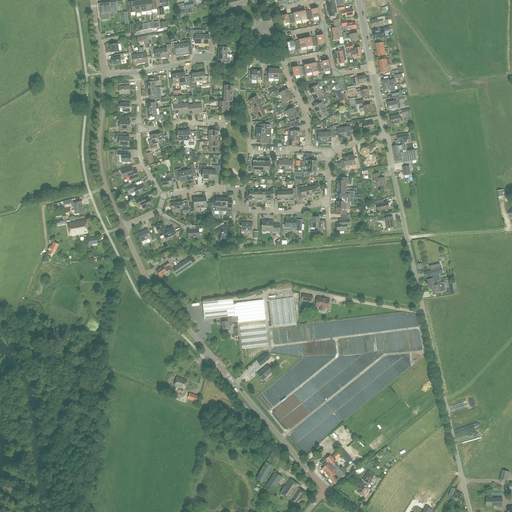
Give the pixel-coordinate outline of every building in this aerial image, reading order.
[(180,10),(186,9),(194,7),(192,0),(189,0),(190,2),(184,3),(184,4),(179,5),(180,10)] [(227,0),(230,8),(248,4),(247,0),(227,0)] [(334,0),(328,0),(330,4),(327,5),(329,11),(328,12),(328,16),(330,16),(330,17),(335,16),(334,14),(338,14),(334,0)] [(106,15),(107,15),(107,14),(114,13),(117,13),(116,2),(99,4),(100,14),(106,14),(106,15)] [(409,15),(400,3),(395,7),(404,19),(409,15)] [(312,10),(308,10),(310,19),(312,19),(313,18),(319,17),(317,7),(311,8),(312,10)] [(345,12),(342,13),(343,15),(346,15),(346,17),(354,16),(353,8),(345,10),(345,12)] [(308,20),(310,19),(308,10),(305,11),(305,10),(299,11),(301,20),(307,19),(308,20)] [(295,22),(301,20),(299,11),(294,12),(294,13),(291,14),(292,23),(295,23),(295,22)] [(292,23),(291,14),(287,15),(287,13),(281,15),(283,25),(284,25),(284,24),(289,23),(290,24),(292,23)] [(347,20),(341,21),(342,27),(347,26),(348,30),(356,28),(355,22),(351,23),(350,22),(347,23),(347,20)] [(339,22),(334,23),(335,28),(332,29),(333,35),(332,35),(333,40),(334,40),(339,39),(339,38),(342,37),(339,22)] [(390,30),(389,26),(379,28),(380,30),(373,32),(374,38),(385,36),(384,31),(390,30)] [(348,32),(343,33),(344,39),(351,38),(351,42),(359,41),(357,33),(349,35),(348,32)] [(314,37),(316,46),(318,45),(319,44),(324,43),(324,44),(325,44),(323,34),(317,35),(317,36),(314,37)] [(314,46),(316,46),(314,37),(311,38),(310,36),(305,37),(307,47),(313,46),(314,46)] [(296,41),(298,50),(300,49),(301,48),(307,47),(305,37),(299,38),(299,40),(296,41)] [(185,43),(181,44),(183,55),(189,54),(189,50),(192,50),(190,40),(187,40),(184,41),(185,43)] [(298,50),(296,41),(293,41),(293,40),(287,41),(289,51),(295,49),(296,50),(298,50)] [(183,55),(181,44),(178,45),(177,42),(171,43),(173,53),(176,52),(177,56),(183,55)] [(119,51),(118,44),(110,45),(111,52),(119,51)] [(161,49),(162,58),(168,57),(168,53),(170,53),(169,44),(166,45),(167,48),(161,49)] [(218,53),(228,54),(228,47),(231,47),(231,45),(223,44),(223,47),(219,47),(218,53)] [(162,58),(161,49),(154,49),(154,46),(151,46),(152,54),(155,54),(156,59),(162,58)] [(344,46),(338,47),(339,52),(337,52),(338,59),(337,59),(338,63),(339,63),(339,64),(344,63),(344,61),(347,61),(344,46)] [(353,57),(357,56),(357,57),(362,56),(360,48),(355,49),(351,50),(353,57)] [(385,51),(384,48),(377,50),(378,56),(385,55),(385,54),(388,54),(387,50),(385,51)] [(140,51),(141,63),(148,62),(147,54),(145,54),(144,49),(139,50),(140,51)] [(134,64),(141,63),(140,51),(137,52),(137,55),(133,56),(134,64)] [(115,55),(116,58),(112,58),(113,65),(122,64),(121,60),(124,60),(123,53),(115,55)] [(227,57),(228,54),(218,53),(218,59),(223,60),(223,63),(230,63),(230,60),(230,58),(227,57)] [(330,71),(328,59),(322,60),(322,62),(319,62),(321,71),(325,71),(325,72),(330,71)] [(316,62),(310,63),(312,72),(318,71),(319,72),(321,71),(319,62),(316,63),(316,62)] [(302,66),(303,75),(306,75),(306,74),(312,72),(310,63),(305,64),(305,65),(302,66)] [(303,75),(302,66),(298,67),(298,65),(292,67),(294,77),(295,77),(295,76),(300,75),(301,76),(303,75)] [(390,65),(380,67),(381,73),(389,72),(388,71),(391,70),(390,65)] [(266,75),(265,81),(268,81),(269,81),(273,81),(274,81),(274,79),(274,69),(269,69),(269,71),(266,71),(265,75),(266,75)] [(252,80),(257,80),(257,70),(252,70),(252,75),(249,75),(248,81),(252,81),(252,80)] [(262,81),(265,81),(266,75),(265,75),(262,75),(263,70),(257,70),(257,80),(262,80),(262,81)] [(205,72),(198,73),(199,81),(203,81),(203,86),(210,85),(209,78),(206,78),(205,72)] [(185,73),(179,74),(180,83),(184,82),(184,86),(190,85),(190,81),(189,78),(186,79),(185,73)] [(199,81),(198,73),(192,74),(193,80),(190,81),(190,85),(191,88),(197,87),(196,82),(199,81)] [(381,81),(382,86),(389,84),(391,84),(394,83),(397,83),(396,81),(395,81),(394,78),(403,77),(404,76),(404,73),(402,73),(399,74),(392,75),(388,76),(389,79),(381,81)] [(176,84),(180,83),(179,74),(172,75),(173,81),(170,81),(170,87),(176,87),(176,84)] [(358,77),(355,78),(356,84),(356,85),(360,85),(360,84),(363,83),(363,84),(367,83),(366,81),(365,76),(358,77)] [(146,79),(147,89),(156,88),(155,84),(158,84),(157,81),(159,81),(159,78),(152,79),(146,79)] [(320,90),(318,87),(321,86),(319,81),(312,85),(314,87),(309,90),(311,95),(320,90)] [(130,94),(129,83),(116,84),(117,90),(120,90),(120,94),(130,94)] [(382,86),(384,92),(390,90),(391,92),(396,91),(394,83),(391,84),(389,84),(382,86)] [(156,88),(147,89),(148,95),(154,95),(154,98),(161,97),(161,93),(159,94),(158,91),(156,91),(156,88)] [(320,90),(311,95),(312,96),(312,97),(311,98),(312,99),(313,100),(314,99),(314,100),(319,97),(320,100),(327,96),(325,92),(326,92),(326,91),(324,88),(320,90)] [(356,90),(357,95),(362,94),(363,98),(369,97),(368,90),(363,91),(362,88),(356,90)] [(282,98),(290,94),(288,89),(282,92),(281,89),(274,92),(276,97),(280,95),(282,98)] [(335,93),(337,96),(340,100),(344,98),(339,91),(335,93)] [(293,99),(290,94),(282,98),(284,102),(280,104),(282,108),(289,105),(287,102),(293,99)] [(249,100),(251,105),(259,101),(257,96),(249,100)] [(313,107),(317,113),(325,109),(323,105),(327,103),(329,102),(328,100),(329,100),(327,96),(320,100),(318,101),(320,103),(313,107)] [(350,106),(356,105),(364,103),(363,99),(355,101),(355,98),(354,98),(354,97),(349,98),(349,99),(348,99),(350,106)] [(148,110),(159,109),(158,106),(156,106),(155,103),(161,102),(161,98),(154,99),(154,103),(147,104),(148,110)] [(129,100),(126,100),(124,100),(124,103),(121,103),(120,108),(123,108),(123,112),(130,112),(130,103),(129,103),(129,100)] [(261,106),(259,101),(251,105),(253,109),(261,106)] [(398,108),(396,101),(388,103),(389,110),(398,108)] [(179,115),(182,114),(181,103),(179,103),(180,104),(174,105),(175,114),(179,113),(179,115)] [(196,115),(194,103),(193,103),(193,104),(188,105),(188,103),(187,103),(189,112),(189,114),(193,114),(193,115),(196,115)] [(194,103),(196,115),(199,114),(199,113),(203,112),(202,103),(196,104),(196,103),(194,103)] [(365,114),(372,113),(371,104),(364,106),(364,107),(359,108),(360,112),(365,111),(365,114)] [(261,106),(253,109),(256,114),(263,110),(261,106)] [(288,117),(297,113),(294,107),(288,110),(287,107),(282,109),(280,110),(280,111),(281,113),(281,112),(282,113),(283,113),(284,115),(287,114),(288,117)] [(159,114),(159,109),(148,110),(149,117),(155,116),(155,120),(162,118),(161,114),(159,114)] [(325,109),(317,113),(320,119),(326,116),(328,118),(334,115),(331,110),(327,112),(325,109)] [(263,110),(256,114),(258,119),(266,115),(263,110)] [(288,122),(290,127),(295,126),(298,125),(295,121),(300,119),(297,113),(288,117),(290,121),(288,122)] [(401,122),(401,121),(402,121),(402,119),(401,118),(400,119),(399,115),(390,117),(392,124),(401,122)] [(130,129),(130,121),(125,121),(125,117),(118,117),(117,121),(120,121),(120,128),(130,129)] [(374,128),(373,121),(366,122),(365,119),(358,120),(359,124),(363,123),(364,130),(374,128)] [(347,127),(343,128),(345,137),(352,136),(351,130),(354,129),(352,122),(346,123),(347,127)] [(257,133),(271,134),(271,125),(260,124),(259,128),(257,127),(257,133)] [(333,128),(334,135),(335,135),(334,133),(338,132),(339,138),(345,137),(343,128),(340,128),(339,124),(333,126),(333,128)] [(295,126),(290,127),(290,128),(288,128),(288,136),(290,136),(300,137),(300,131),(295,131),(295,126)] [(325,142),(324,132),(321,132),(321,128),(316,128),(315,136),(318,136),(319,142),(325,142)] [(324,132),(325,142),(332,142),(331,135),(334,135),(333,128),(327,128),(328,132),(324,132)] [(179,140),(184,140),(184,130),(182,130),(182,131),(177,131),(178,136),(174,136),(174,145),(179,145),(179,140)] [(195,145),(196,136),(190,136),(190,131),(187,131),(187,130),(184,130),(184,140),(184,144),(189,143),(189,145),(195,145)] [(157,134),(159,142),(162,141),(163,147),(170,145),(168,137),(165,138),(163,132),(157,134)] [(271,137),(271,134),(257,133),(257,140),(263,140),(263,143),(271,144),(271,140),(269,140),(270,137),(271,137)] [(392,146),(394,154),(403,152),(402,150),(406,149),(404,139),(409,138),(407,133),(397,135),(398,141),(400,140),(401,145),(392,146)] [(129,145),(130,137),(124,137),(124,134),(117,134),(116,140),(120,140),(119,145),(129,145)] [(156,143),(159,142),(157,134),(151,136),(152,142),(149,143),(151,150),(157,148),(156,143)] [(300,137),(290,136),(288,136),(287,146),(295,146),(296,142),(300,142),(300,137)] [(371,155),(370,155),(369,153),(369,152),(369,151),(369,150),(368,149),(367,148),(366,148),(365,147),(364,148),(363,148),(362,148),(362,149),(361,149),(361,150),(360,151),(361,153),(361,154),(361,155),(362,155),(363,156),(364,156),(365,156),(367,158),(367,159),(367,160),(367,161),(368,162),(369,163),(370,163),(371,163),(372,163),(373,163),(374,162),(375,161),(375,160),(375,159),(375,158),(375,157),(374,156),(373,155),(372,155),(371,155)] [(131,162),(131,155),(124,155),(124,150),(117,150),(117,155),(119,155),(119,161),(122,161),(122,162),(131,162)] [(403,152),(394,154),(396,162),(402,161),(403,163),(418,161),(416,152),(416,150),(403,153),(403,152)] [(307,157),(304,157),(304,163),(307,163),(307,166),(317,167),(317,161),(310,161),(310,157),(314,157),(314,153),(307,153),(307,157)] [(354,155),(348,156),(351,168),(351,169),(356,168),(357,168),(360,168),(358,159),(355,159),(354,155)] [(351,168),(348,156),(343,157),(344,161),(341,162),(342,168),(346,168),(346,169),(351,168)] [(255,170),(258,170),(259,160),(253,160),(253,166),(248,166),(247,172),(253,172),(255,172),(255,170)] [(269,160),(264,160),(264,170),(269,170),(269,173),(272,173),(272,167),(269,166),(269,160)] [(185,171),(187,181),(194,179),(192,173),(196,172),(194,164),(190,165),(190,166),(188,167),(188,170),(185,171)] [(202,178),(209,178),(209,170),(206,170),(206,165),(200,165),(199,172),(203,172),(202,178)] [(209,170),(209,178),(215,179),(216,173),(219,173),(220,166),(213,165),(213,170),(209,170)] [(317,173),(317,167),(307,166),(307,172),(304,172),(304,176),(310,176),(310,172),(317,173)] [(139,177),(136,169),(133,170),(132,167),(121,170),(123,176),(125,176),(126,177),(129,176),(130,180),(139,177)] [(181,182),(187,181),(185,171),(182,172),(181,168),(175,170),(176,177),(179,176),(181,182)] [(175,178),(174,172),(167,174),(167,178),(162,179),(163,186),(173,184),(172,181),(171,181),(171,179),(175,178)] [(386,189),(385,182),(384,178),(380,178),(379,173),(372,174),(373,178),(374,178),(375,179),(374,180),(374,184),(377,183),(378,190),(386,189)] [(337,181),(337,187),(346,188),(346,184),(352,184),(352,178),(340,177),(339,181),(337,181)] [(315,182),(310,184),(310,187),(311,187),(313,196),(318,195),(318,193),(321,193),(320,189),(318,183),(316,183),(315,182)] [(134,191),(135,192),(137,195),(146,191),(143,184),(135,187),(134,184),(128,187),(131,192),(134,191)] [(297,187),(298,194),(301,193),(303,199),(307,198),(305,188),(306,188),(305,186),(305,185),(302,185),(300,186),(297,187)] [(339,194),(339,198),(350,198),(351,198),(351,191),(346,191),(346,188),(337,187),(337,194),(339,194)] [(267,188),(266,188),(266,201),(271,201),(271,199),(274,199),(274,189),(274,188),(271,188),(271,189),(270,189),(270,191),(269,191),(267,188)] [(297,195),(296,189),(293,189),(293,188),(287,188),(287,191),(288,191),(288,201),(294,201),(293,195),(297,195)] [(283,201),(282,192),(277,192),(277,190),(274,190),(274,196),(277,196),(278,202),(283,201)] [(255,201),(255,191),(249,191),(249,194),(247,194),(246,201),(255,201)] [(144,208),(144,210),(153,206),(151,201),(150,201),(149,198),(144,201),(142,198),(136,200),(138,206),(141,204),(143,208),(144,208)] [(200,209),(199,198),(194,199),(194,205),(190,206),(191,212),(195,212),(194,209),(200,209)] [(206,198),(199,198),(200,209),(207,208),(207,211),(211,210),(211,204),(207,204),(206,198)] [(222,211),(222,198),(216,198),(216,204),(212,204),(212,211),(222,211)] [(222,198),(222,211),(232,212),(232,205),(228,205),(228,198),(222,198)] [(350,198),(339,198),(339,202),(336,202),(336,208),(346,208),(349,208),(350,198)] [(374,201),(375,205),(377,205),(378,211),(389,209),(388,202),(384,203),(383,199),(374,201)] [(76,214),(83,212),(82,201),(74,203),(76,214)] [(178,209),(179,209),(181,210),(181,213),(189,212),(188,205),(184,206),(183,205),(182,201),(172,203),(173,211),(178,211),(178,209)] [(346,208),(336,208),(336,214),(343,214),(343,218),(350,218),(350,214),(346,214),(346,208)] [(377,216),(378,221),(385,219),(387,228),(394,227),(392,216),(383,218),(383,215),(377,216)] [(310,221),(310,227),(318,228),(318,231),(323,231),(323,224),(319,224),(319,221),(319,217),(311,217),(311,221),(310,221)] [(302,220),(286,219),(285,227),(297,228),(297,231),(302,231),(302,220)] [(350,223),(350,219),(339,220),(339,224),(337,224),(337,231),(347,230),(347,226),(350,226),(350,223)] [(86,220),(77,222),(77,225),(75,226),(77,235),(88,233),(86,220)] [(280,231),(280,225),(273,224),(273,220),(269,220),(269,221),(262,221),(262,231),(280,231)] [(77,225),(77,222),(68,223),(70,236),(77,235),(75,226),(77,225)] [(241,232),(252,232),(253,222),(241,222),(241,232)] [(157,225),(157,226),(155,227),(160,236),(163,235),(164,238),(165,237),(165,238),(176,233),(172,226),(165,229),(163,223),(161,224),(160,223),(159,223),(158,224),(157,224),(157,225)] [(199,237),(199,229),(202,229),(202,225),(195,225),(195,229),(188,230),(189,238),(199,237)] [(231,236),(226,225),(218,228),(217,225),(210,228),(213,235),(217,233),(220,241),(231,236)] [(153,240),(156,239),(154,233),(150,235),(148,229),(138,234),(141,242),(151,237),(153,240)] [(88,238),(90,245),(92,245),(92,246),(97,245),(97,244),(98,244),(97,237),(88,238)] [(54,254),(59,244),(53,242),(51,247),(50,246),(48,250),(50,250),(49,252),(54,254)] [(211,260),(198,261),(199,269),(212,268),(211,260)] [(198,261),(186,262),(186,270),(199,269),(198,261)] [(170,269),(168,266),(170,265),(168,262),(160,268),(156,271),(160,276),(170,269)] [(430,279),(427,280),(429,288),(432,287),(432,286),(434,285),(437,285),(437,284),(440,283),(438,274),(443,273),(442,268),(441,269),(440,267),(439,263),(429,266),(430,269),(431,271),(432,276),(432,279),(430,279)] [(449,283),(451,295),(457,293),(455,282),(449,283)] [(434,285),(432,286),(432,287),(434,293),(439,292),(442,291),(446,290),(444,283),(440,283),(437,284),(437,285),(434,285)] [(324,310),(325,308),(328,308),(330,299),(318,297),(316,306),(319,307),(319,309),(324,310)] [(272,300),(273,326),(299,325),(298,313),(295,313),(294,306),(295,306),(294,298),(272,300)] [(232,299),(202,302),(204,319),(208,319),(232,316),(238,316),(239,322),(265,319),(263,300),(233,303),(232,299)] [(230,329),(229,324),(233,324),(232,317),(225,318),(226,321),(222,322),(223,329),(230,329)] [(245,349),(270,346),(268,324),(252,325),(253,331),(248,331),(248,336),(244,337),(245,349)] [(270,358),(266,353),(257,361),(261,366),(270,358)] [(279,361),(276,363),(284,372),(290,367),(281,356),(278,359),(279,361)] [(273,371),(268,365),(258,374),(263,380),(273,371)] [(184,389),(187,381),(177,377),(174,386),(182,389),(180,389),(179,392),(182,393),(184,390),(183,390),(184,389)] [(190,393),(188,399),(196,402),(198,396),(190,393)] [(480,406),(478,400),(464,403),(465,410),(480,406)] [(332,437),(323,443),(327,448),(335,442),(332,437)] [(337,452),(340,456),(347,463),(351,459),(343,449),(342,450),(341,449),(337,452)] [(256,479),(263,483),(279,455),(272,451),(266,462),(256,479)] [(340,456),(337,452),(332,457),(330,455),(326,459),(329,463),(322,469),(324,472),(324,473),(325,474),(325,473),(330,478),(329,478),(333,483),(347,472),(342,466),(340,468),(334,462),(340,456)] [(362,473),(358,469),(348,477),(352,481),(362,473)] [(500,479),(507,481),(509,472),(502,470),(500,479)] [(265,487),(272,492),(282,477),(275,472),(265,487)] [(364,481),(362,484),(359,488),(358,488),(357,490),(358,491),(357,492),(364,496),(369,488),(367,487),(369,484),(372,479),(371,479),(374,475),(368,472),(366,475),(363,480),(364,481)] [(298,505),(306,494),(298,488),(300,486),(290,479),(281,493),(298,505)] [(502,497),(493,498),(492,496),(487,496),(487,498),(485,498),(485,506),(503,506),(502,497)]
